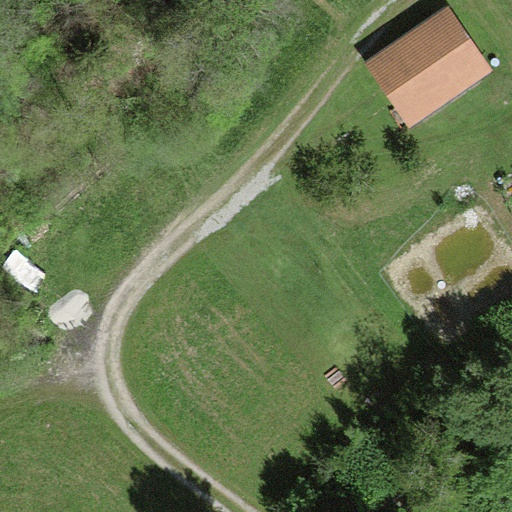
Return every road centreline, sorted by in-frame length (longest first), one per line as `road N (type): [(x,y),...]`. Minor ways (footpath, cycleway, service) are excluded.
road 1 (track): [(388,0),(335,78),(135,276),(104,352),(133,428),(239,511)]
road 2 (track): [(511,403),(447,442),(374,511)]
